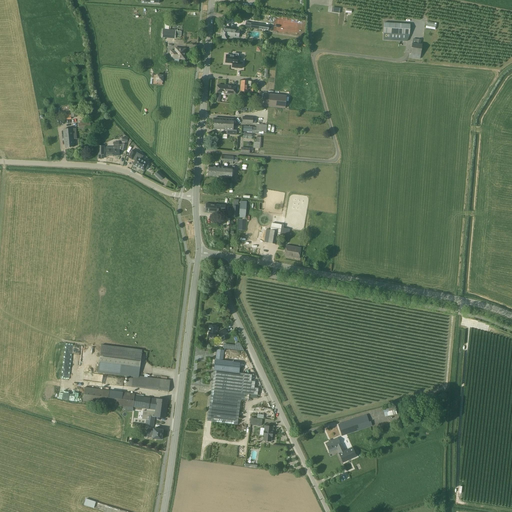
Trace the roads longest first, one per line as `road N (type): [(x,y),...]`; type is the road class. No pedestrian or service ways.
road 1 (unclassified): [(199,151),(332,161),(338,153),(312,53),(388,59)]
road 2 (tertiary): [(511,316),(233,256)]
road 3 (unclassified): [(327,511),(227,298),(233,256)]
road 4 (secondary): [(163,511),(198,252)]
road 5 (track): [(460,300),(476,123),(511,65)]
road 6 (unclassified): [(195,196),(108,168),(0,162)]
road 7 (secondary): [(199,151),(211,0)]
